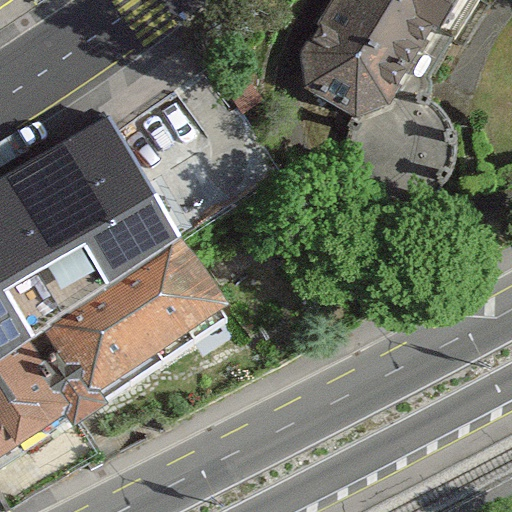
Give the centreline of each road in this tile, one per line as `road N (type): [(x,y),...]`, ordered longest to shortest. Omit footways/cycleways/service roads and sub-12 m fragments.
road 1 (primary): [(511,309),(116,511)]
road 2 (primary): [(251,511),(511,378)]
road 3 (tertiary): [(0,94),(143,0)]
